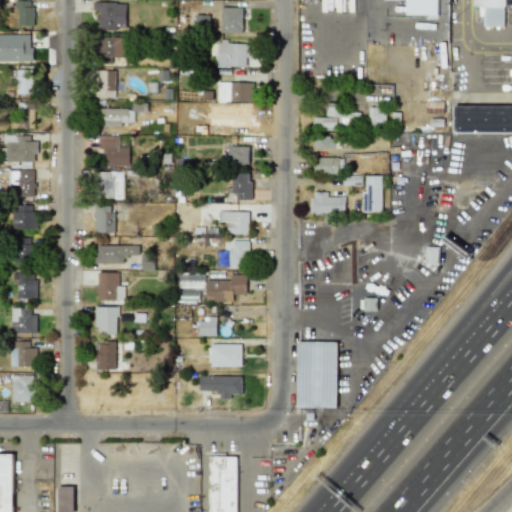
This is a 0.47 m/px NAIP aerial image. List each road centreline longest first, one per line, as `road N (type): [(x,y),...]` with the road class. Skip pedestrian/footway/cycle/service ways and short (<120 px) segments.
road 1 (residential): [(67,424),(67,0)]
road 2 (residential): [(283,423),(283,0)]
road 3 (residential): [(0,423),(283,423)]
road 4 (motorway): [(511,267),(399,422)]
road 5 (motorway): [(511,297),(399,422)]
